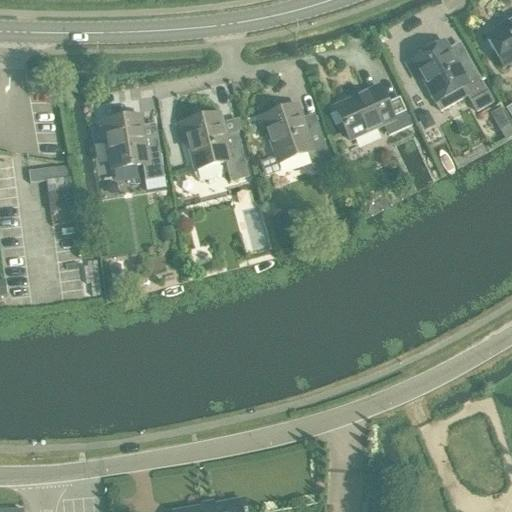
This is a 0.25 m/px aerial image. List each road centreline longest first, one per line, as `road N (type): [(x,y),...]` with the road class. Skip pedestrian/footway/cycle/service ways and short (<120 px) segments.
road 1 (tertiary): [(511,336),(353,415),(225,449),(0,476)]
road 2 (secondary): [(0,32),(223,24),(334,0)]
